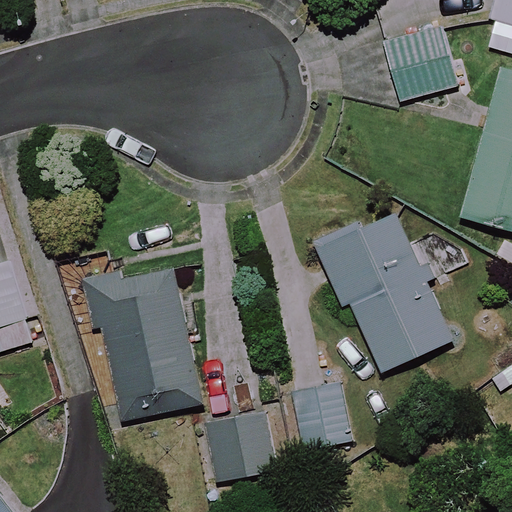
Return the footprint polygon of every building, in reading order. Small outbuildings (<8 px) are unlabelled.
[(511,0),(494,0),(489,19),(511,25),(511,0)] [(460,88),(445,28),(382,45),(397,104),(460,88)] [(511,76),(496,72),(458,218),(511,232),(511,76)] [(452,342),(394,211),(315,246),(341,304),(347,302),(379,374),(452,342)] [(0,354),(36,340),(4,261),(0,262),(0,354)] [(121,423),(201,405),(186,336),(196,333),(189,300),(179,303),(170,263),(89,280),(121,423)] [(349,442),(338,385),(293,394),(304,451),(349,442)] [(275,472),(266,415),(204,425),(213,482),(275,472)] [(19,511),(0,486),(0,511),(19,511)]
